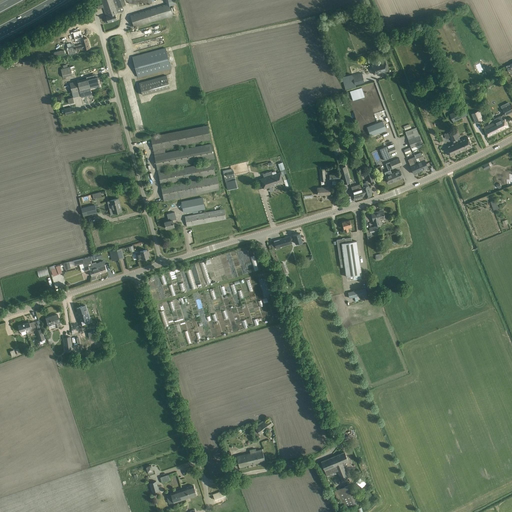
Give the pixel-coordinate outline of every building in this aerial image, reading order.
[(126,5),(123,0),(100,0),(106,16),(104,17),(106,23),(117,19),(115,14),(118,13),(116,8),(119,7),(121,12),(123,11),(123,10),(122,6),(126,5)] [(135,27),(173,15),(170,3),(131,15),(135,27)] [(56,30),(55,33),(55,42),(57,42),(57,36),(65,35),(64,29),(56,30)] [(84,50),(85,49),(90,48),(87,38),(81,40),(82,44),(68,48),(67,48),(67,51),(68,51),(68,55),(70,55),(73,54),(80,52),(79,49),(83,48),(84,50)] [(347,50),(349,55),(361,51),(359,46),(347,50)] [(138,77),(143,76),(171,68),(165,48),(132,57),(138,77)] [(371,66),(374,74),(383,72),(388,71),(385,61),(381,62),(380,60),(378,59),(376,60),(374,62),(375,64),(371,66)] [(63,77),(72,75),(70,66),(61,69),(63,77)] [(342,77),(344,81),(345,90),(353,88),(352,85),(364,81),(362,73),(349,76),(349,75),(342,77)] [(89,78),(77,81),(79,90),(81,97),(92,95),(90,88),(99,85),(97,76),(89,78)] [(139,83),(143,95),(170,88),(166,76),(139,83)] [(451,91),(446,78),(441,80),(447,94),(451,91)] [(485,84),(488,89),(496,84),(493,79),(485,84)] [(336,99),(339,106),(345,104),(344,103),(346,102),(345,99),(343,100),(342,97),(336,99)] [(506,116),(511,112),(511,104),(510,105),(509,103),(501,106),(506,116)] [(459,109),(456,111),(454,111),(450,114),(454,122),(460,119),(463,118),(459,109)] [(483,120),(479,111),(472,114),(476,123),(483,120)] [(509,128),(504,117),(502,118),(501,116),(494,119),(495,122),(500,132),(509,128)] [(383,121),(367,127),(370,136),(386,130),(383,121)] [(483,128),(486,133),(488,138),(500,132),(495,122),(483,128)] [(158,173),(161,185),(161,187),(164,201),(219,190),(217,176),(163,187),(163,185),(215,174),(213,162),(160,172),(160,169),(214,159),(211,144),(166,152),(165,148),(210,139),(208,126),(151,137),(153,151),(155,156),(157,168),(158,173)] [(456,129),(448,132),(452,141),(460,138),(456,129)] [(420,136),(408,140),(411,148),(417,146),(418,148),(425,146),(424,143),(422,144),(420,136)] [(458,141),(446,146),(449,152),(451,156),(472,147),(470,142),(468,137),(466,138),(462,139),(460,140),(458,141)] [(386,147),(380,149),(384,160),(391,158),(386,147)] [(415,157),(408,160),(414,174),(428,168),(422,156),(420,152),(414,155),(415,157)] [(390,161),(389,162),(391,168),(392,169),(397,167),(401,165),(398,158),(394,160),(390,161)] [(283,162),(278,164),(282,175),(286,173),(283,162)] [(389,171),(384,172),(386,176),(388,183),(402,177),(400,170),(391,174),(389,169),(391,168),(389,162),(386,163),(389,171)] [(345,166),(339,168),(344,184),(350,182),(345,166)] [(227,176),(225,177),(226,182),(227,181),(228,185),(226,186),(227,190),(238,188),(236,179),(235,179),(234,175),(233,175),(232,171),(226,173),(227,176)] [(283,182),(282,178),(280,172),(276,174),(275,171),(272,172),(273,175),(256,180),(258,189),(263,188),(264,189),(283,182)] [(339,180),(339,171),(335,171),(335,175),(329,175),(329,180),(332,180),(332,185),(340,185),(340,180),(339,180)] [(366,183),(360,184),(362,188),(364,196),(365,198),(371,196),(371,193),(372,192),(370,187),(369,188),(368,183),(374,181),(371,171),(365,173),(368,180),(365,181),(366,183)] [(360,184),(351,187),(352,189),(355,199),(364,196),(360,184)] [(330,194),(330,189),(330,187),(317,187),(318,195),(330,194)] [(184,213),(204,209),(202,198),(181,201),(184,213)] [(107,201),(108,203),(110,209),(111,214),(111,215),(118,213),(118,212),(121,211),(119,204),(120,204),(118,199),(107,201)] [(84,207),(81,208),(83,216),(84,216),(97,213),(95,206),(95,205),(89,206),(84,207)] [(226,219),(225,214),(224,209),(185,217),(186,221),(187,226),(226,219)] [(377,212),(371,213),(374,226),(380,224),(379,220),(385,218),(383,210),(382,209),(380,210),(379,211),(379,212),(378,212),(377,212)] [(175,212),(167,214),(169,221),(164,222),(166,228),(174,226),(173,220),(176,219),(175,212)] [(351,226),(351,225),(350,220),(342,222),(345,233),(349,231),(347,227),(351,226)] [(369,228),(370,235),(379,233),(377,226),(369,228)] [(303,244),(302,241),(301,238),(300,233),(293,235),(293,236),(290,237),(289,236),(279,239),(279,240),(274,242),(276,248),(286,245),(287,246),(292,244),(291,240),(294,239),(295,243),(297,243),(298,245),(303,244)] [(339,259),(343,258),(346,277),(361,275),(356,241),(352,242),(351,238),(337,240),(339,259)] [(113,261),(119,259),(117,249),(111,251),(113,261)] [(142,259),(149,257),(148,256),(150,256),(149,252),(147,252),(147,250),(140,251),(140,252),(136,253),(138,260),(142,259)] [(93,255),(89,256),(89,257),(91,261),(97,259),(102,257),(101,252),(96,254),(93,254),(93,255)] [(82,259),(73,261),(74,266),(79,264),(81,269),(84,267),(85,271),(85,272),(90,271),(91,276),(99,273),(98,270),(94,271),(92,265),(91,261),(89,257),(82,259)] [(104,261),(92,265),(94,271),(98,270),(99,273),(107,271),(104,261)] [(211,282),(204,261),(200,263),(207,284),(211,282)] [(283,262),(282,263),(277,265),(281,274),(287,272),(283,262)] [(195,288),(191,269),(187,270),(191,289),(195,288)] [(260,282),(263,288),(265,295),(270,293),(268,286),(265,280),(260,282)] [(365,288),(348,292),(349,298),(355,297),(357,296),(367,294),(365,288)] [(85,319),(91,317),(87,305),(78,308),(81,317),(80,318),(82,324),(87,323),(85,319)] [(51,316),(46,318),(48,323),(49,326),(50,328),(50,329),(56,327),(56,328),(59,327),(61,326),(60,323),(59,319),(57,314),(53,316),(51,317),(51,316)] [(31,328),(34,327),(33,323),(30,324),(29,322),(25,323),(27,330),(26,330),(27,334),(33,332),(31,328)] [(20,332),(26,330),(27,330),(25,323),(18,326),(20,332)] [(40,341),(45,339),(41,329),(36,331),(40,341)] [(99,345),(95,331),(88,332),(92,347),(99,345)] [(73,337),(75,352),(83,351),(81,335),(73,337)] [(68,342),(65,343),(66,352),(73,351),(71,337),(67,337),(68,342)] [(257,425),(258,427),(255,429),(259,435),(262,433),(266,431),(265,431),(268,429),(270,431),(272,429),(271,427),(273,425),(269,419),(266,421),(265,420),(257,425)] [(237,456),(238,462),(239,467),(265,461),(262,449),(256,451),(256,449),(249,450),(250,453),(237,456)] [(348,461),(346,457),(344,452),(321,462),(323,466),(327,475),(337,471),(341,479),(347,477),(342,463),(348,461)] [(345,509),(359,503),(351,484),(334,491),(340,507),(344,505),(345,509)] [(186,488),(182,489),(185,499),(197,495),(194,486),(189,487),(188,487),(186,488)] [(171,494),(167,495),(168,501),(173,500),(173,502),(183,499),(185,499),(182,489),(180,490),(170,493),(171,494)] [(213,495),(215,499),(225,495),(223,491),(213,495)]
